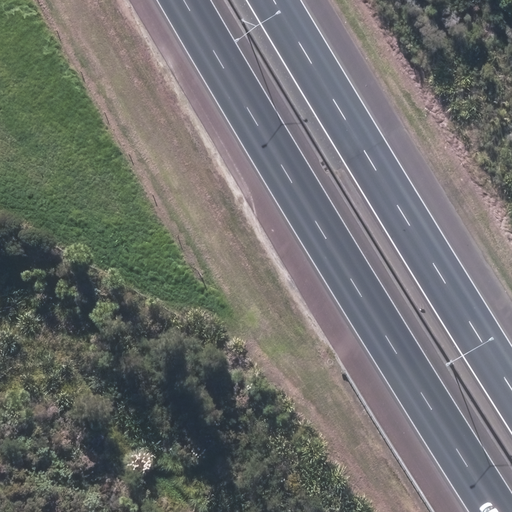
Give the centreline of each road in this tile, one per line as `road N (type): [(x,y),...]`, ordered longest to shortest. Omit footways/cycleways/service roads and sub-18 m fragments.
road 1 (motorway): [(497,511),(177,0)]
road 2 (motorway): [(268,0),(511,388)]
